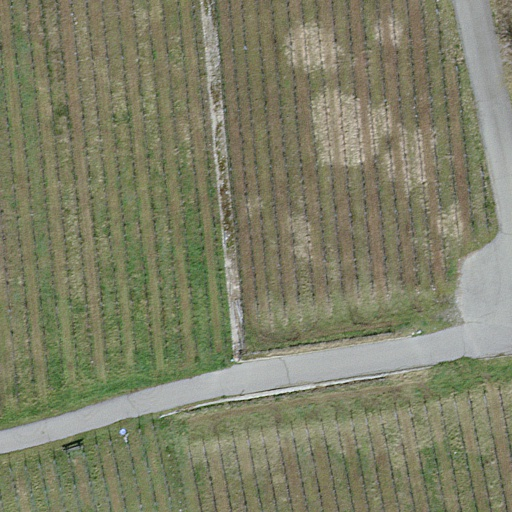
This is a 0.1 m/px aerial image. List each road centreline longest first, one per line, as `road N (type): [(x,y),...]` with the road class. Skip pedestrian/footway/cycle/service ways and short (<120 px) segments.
road 1 (unclassified): [(0,441),(206,386),(511,334)]
road 2 (unclassified): [(511,212),(469,0)]
